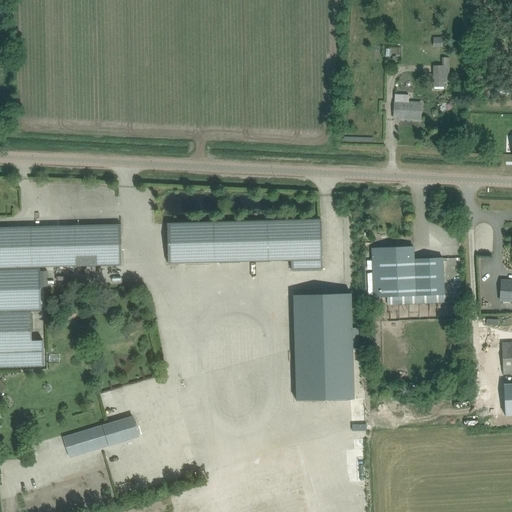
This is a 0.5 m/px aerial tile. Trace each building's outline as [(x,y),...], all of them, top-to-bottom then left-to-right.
[(449,83),(449,66),(449,57),(441,57),(441,66),(433,66),(433,87),(434,87),(434,89),(444,89),(447,86),(447,83),(449,83)] [(399,113),(394,113),(394,118),(420,120),(421,102),(409,102),(410,95),(396,95),(395,102),(400,102),(399,113)] [(322,259),(321,219),(167,223),(168,263),(291,260),(322,259)] [(0,227),(0,265),(122,264),(121,224),(59,226),(0,227)] [(374,297),(387,297),(443,294),(444,294),(443,258),(414,259),(414,247),(372,248),(374,297)] [(511,280),(501,280),(500,300),(511,300),(511,280)] [(293,302),(296,404),(354,402),(351,300),(293,302)] [(43,340),(32,340),(31,311),(0,311),(0,367),(44,366),(43,340)] [(242,329),(242,355),(278,355),(278,328),(242,329)] [(503,374),(511,373),(511,342),(502,343),(503,374)] [(69,457),(109,446),(140,436),(133,416),(103,425),(63,437),(69,457)]
